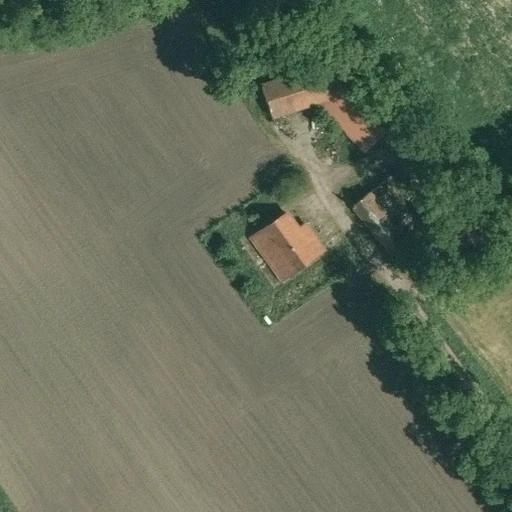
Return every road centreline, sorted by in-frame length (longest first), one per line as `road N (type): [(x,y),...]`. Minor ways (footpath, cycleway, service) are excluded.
road 1 (track): [(411,307),(288,150),(191,0)]
road 2 (track): [(511,236),(411,307),(511,429)]
